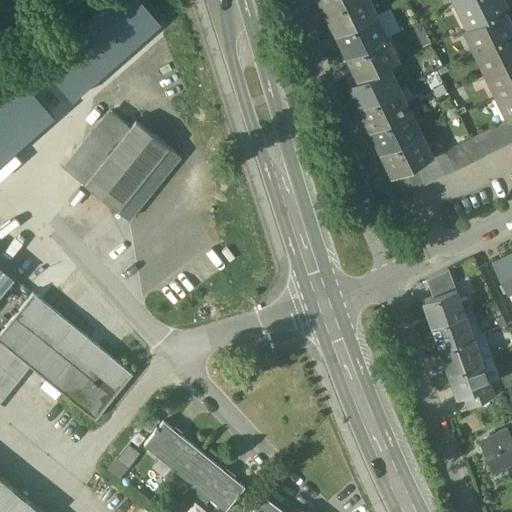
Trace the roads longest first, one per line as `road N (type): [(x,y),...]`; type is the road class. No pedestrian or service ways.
road 1 (residential): [(34,205),(130,324),(172,362),(220,331),(321,298)]
road 2 (secondary): [(232,0),(321,298)]
road 3 (residential): [(289,0),(386,274)]
road 4 (residential): [(386,274),(477,511)]
road 5 (secondary): [(413,511),(321,298)]
road 6 (residential): [(386,274),(511,216)]
